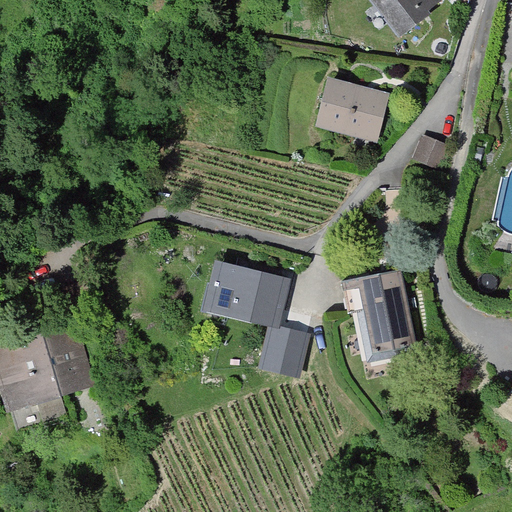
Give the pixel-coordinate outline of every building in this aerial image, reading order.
[(446,0),(376,0),(401,33),(446,0)] [(383,98),(333,81),(318,126),(368,143),(383,98)] [(443,149),(425,143),(420,162),(437,168),(443,149)] [(291,279),(216,262),(205,310),(272,326),(280,328),(291,279)] [(402,274),(366,280),(378,351),(414,345),(402,274)] [(280,328),(272,326),(263,370),(297,377),(306,333),(280,328)] [(69,329),(0,351),(0,368),(13,410),(87,386),(69,329)]
